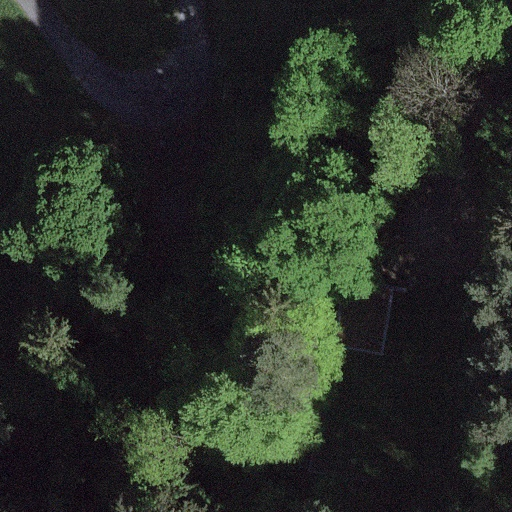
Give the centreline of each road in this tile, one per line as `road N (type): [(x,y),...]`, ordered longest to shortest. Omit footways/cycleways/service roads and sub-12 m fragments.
road 1 (track): [(45,0),(97,63),(147,102),(180,99),(193,0)]
road 2 (track): [(511,19),(426,239)]
